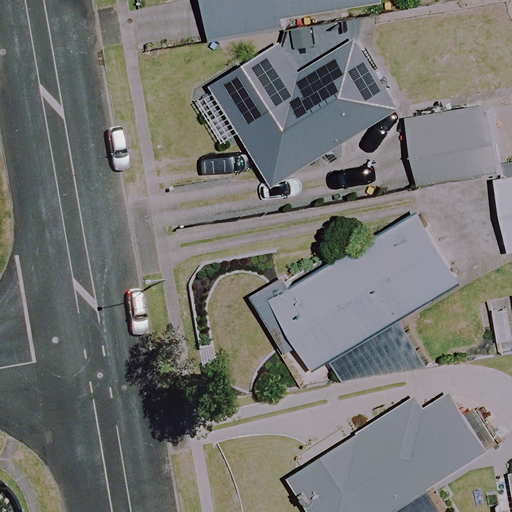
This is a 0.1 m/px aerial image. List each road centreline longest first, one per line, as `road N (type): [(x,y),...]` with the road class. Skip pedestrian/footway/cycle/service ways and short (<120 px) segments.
road 1 (residential): [(36,0),(94,354)]
road 2 (residential): [(94,354),(121,511)]
